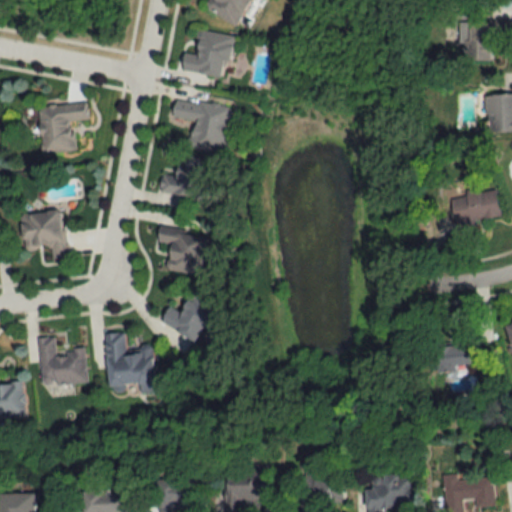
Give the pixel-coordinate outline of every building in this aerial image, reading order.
[(250,0),(210,0),(205,11),(237,27),(250,0)] [(466,60),(492,61),(492,40),(511,40),(511,20),(459,20),(459,47),(466,47),(466,60)] [(232,36),(197,31),(194,52),(184,50),(181,72),(226,79),(232,36)] [(487,133),(511,131),(511,91),(485,92),(487,133)] [(189,147),(224,152),(231,107),(174,98),(172,118),(193,121),(189,147)] [(81,151),(79,121),(87,121),(86,103),(37,106),(41,154),(81,151)] [(159,192),(205,199),(212,159),(177,153),(174,173),(163,171),(159,192)] [(455,235),(474,232),(473,221),(500,217),(496,190),(450,196),(455,235)] [(21,212),(24,248),(50,246),(51,259),(67,258),(63,209),(21,212)] [(165,270),(202,275),(208,237),(160,230),(157,247),(168,248),(165,270)] [(210,330),(220,309),(188,294),(176,318),(164,313),(160,322),(196,340),(203,326),(210,330)] [(476,364),(472,324),(456,326),(458,343),(433,346),(436,369),(476,364)] [(155,391),(152,349),(125,351),(124,331),(104,333),(109,386),(139,384),(139,392),(155,391)] [(38,338),(42,386),(87,383),(84,349),(55,352),(54,336),(38,338)] [(0,418),(25,417),(23,381),(0,381),(0,418)] [(226,511),(242,511),(243,504),(270,504),(270,465),(227,464),(226,511)] [(301,471),(301,511),(319,511),(319,502),(342,502),(342,471),(301,471)] [(384,511),(385,507),(415,506),(414,474),(382,475),(382,486),(365,486),(366,511),(384,511)] [(444,475),(447,511),(464,511),(463,500),(475,499),(476,509),(495,507),(492,476),(458,479),(458,474),(444,475)] [(156,511),(175,511),(175,507),(202,507),(202,477),(157,477),(156,511)] [(83,489),(82,511),(127,511),(128,490),(83,489)] [(33,511),(33,493),(0,493),(0,511),(33,511)]
